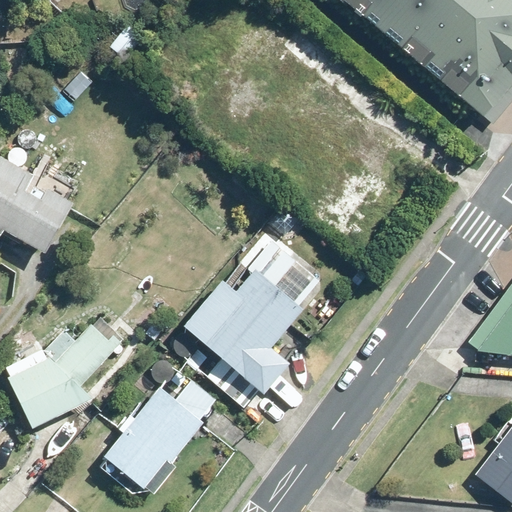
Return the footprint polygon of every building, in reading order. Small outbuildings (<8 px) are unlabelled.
[(511,0),(343,0),(496,127),(511,108),(511,0)] [(131,27),(112,49),(126,62),(146,39),(131,27)] [(308,29),(289,50),(267,31),(195,115),(245,157),(286,108),(294,115),(322,82),(316,77),(337,53),(308,29)] [(347,160),(311,210),(353,241),(390,190),(347,160)] [(5,163),(0,170),(0,242),(3,244),(7,237),(49,260),(78,210),(51,195),(47,200),(37,194),(33,200),(29,198),(38,181),(5,163)] [(301,219),(285,204),(271,221),(287,235),(301,219)] [(511,274),(463,339),(475,349),(508,356),(511,355),(511,354),(511,274)] [(200,345),(268,401),(294,369),(275,353),(308,315),(257,275),(200,345)] [(157,323),(147,335),(156,342),(165,330),(157,323)] [(45,354),(8,373),(12,383),(11,383),(36,435),(95,404),(82,391),(122,345),(115,339),(110,344),(93,327),(77,344),(66,334),(47,354),(45,354)] [(217,366),(201,353),(192,363),(208,376),(217,366)] [(108,462),(147,493),(148,491),(158,498),(179,472),(173,468),(206,427),(201,423),(217,403),(193,384),(176,405),(161,392),(135,425),(130,421),(120,434),(126,439),(108,462)] [(511,427),(498,445),(502,448),(478,479),(511,505),(511,427)]
